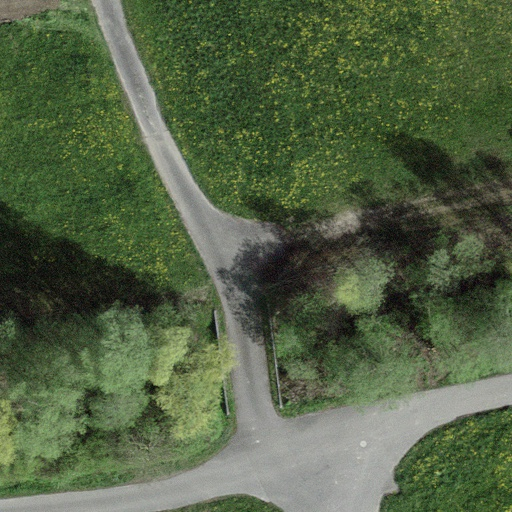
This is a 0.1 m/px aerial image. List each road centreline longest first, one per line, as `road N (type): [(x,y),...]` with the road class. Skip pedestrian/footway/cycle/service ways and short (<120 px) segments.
road 1 (track): [(511,192),(221,244)]
road 2 (track): [(283,463),(142,498),(0,510)]
